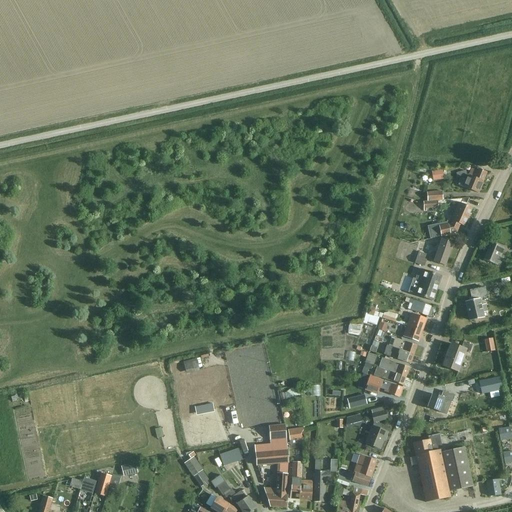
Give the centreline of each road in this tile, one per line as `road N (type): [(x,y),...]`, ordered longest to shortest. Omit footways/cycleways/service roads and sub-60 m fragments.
road 1 (unclassified): [(0,148),(511,34)]
road 2 (residential): [(366,511),(458,259),(511,152)]
